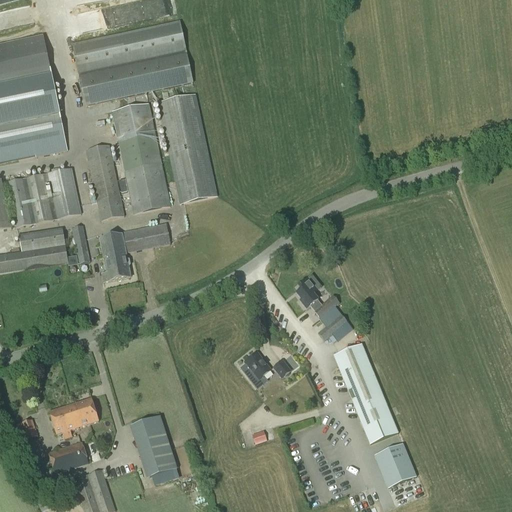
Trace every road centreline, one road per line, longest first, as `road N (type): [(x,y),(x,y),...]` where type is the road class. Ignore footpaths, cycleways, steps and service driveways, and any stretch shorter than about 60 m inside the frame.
road 1 (unclassified): [(0,361),(185,303),(246,271),(328,208),(511,150)]
road 2 (unknown): [(0,170),(59,160),(72,147),(72,109),(39,0)]
